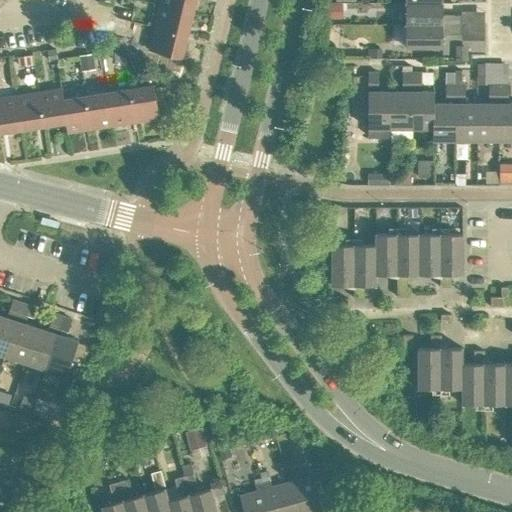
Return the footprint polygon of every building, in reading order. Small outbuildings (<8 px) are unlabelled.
[(159,0),(159,4),(192,12),(194,0),(159,0)] [(405,2),(405,24),(460,24),(460,14),(442,14),(442,3),(405,2)] [(325,3),(325,18),(329,18),(341,18),(341,3),(325,3)] [(159,4),(154,26),(187,34),(192,12),(159,4)] [(460,24),(405,24),(405,46),(442,46),(442,34),(460,34),(460,24)] [(187,34),(154,26),(148,49),(181,57),(187,34)] [(120,48),(122,38),(113,36),(111,46),(120,48)] [(94,53),(80,55),(82,71),(96,70),(94,53)] [(18,57),(19,66),(33,65),(32,55),(18,57)] [(455,139),(476,139),(476,102),(464,103),(464,76),(462,76),(462,71),(455,71),(455,72),(455,84),(455,139)] [(390,127),(390,91),(378,91),(378,72),(367,72),(368,134),(371,137),(390,137),(390,127)] [(390,127),(412,127),(411,72),(402,72),(402,91),(390,91),(390,127)] [(412,127),(432,127),(433,127),(433,103),(433,91),(421,91),(421,72),(411,72),(412,127)] [(432,139),(455,139),(455,84),(455,72),(445,72),(445,103),(433,103),(433,127),(432,127),(432,139)] [(175,93),(182,81),(171,75),(164,87),(175,93)] [(153,84),(130,88),(135,121),(158,118),(153,84)] [(476,139),(499,139),(499,84),(488,84),(488,102),(476,102),(476,139)] [(499,84),(499,139),(511,139),(511,102),(507,102),(507,84),(499,84)] [(61,88),(37,91),(42,125),(65,121),(66,121),(62,98),(63,98),(61,88)] [(130,88),(107,91),(113,125),(135,121),(130,88)] [(37,91),(15,95),(20,128),(42,125),(37,91)] [(107,91),(85,95),(90,128),(113,125),(107,91)] [(15,95),(0,97),(0,131),(20,128),(15,95)] [(85,95),(63,98),(62,98),(66,121),(65,121),(67,132),(90,128),(85,95)] [(419,161),(419,178),(432,178),(432,161),(419,161)] [(389,185),(389,174),(368,173),(367,184),(389,185)] [(510,184),(510,177),(504,173),(499,173),(498,184),(510,184)] [(465,184),(465,175),(455,175),(455,184),(465,184)] [(417,209),(406,209),(407,217),(417,217),(417,209)] [(375,233),(375,244),(375,273),(376,273),(396,273),(407,273),(418,273),(418,233),(375,233)] [(462,233),(418,233),(418,273),(439,273),(450,273),(462,273),(462,233)] [(353,284),(364,284),(376,284),(376,273),(375,273),(375,244),(331,244),(331,284),(353,284)] [(0,353),(4,354),(21,302),(12,299),(6,316),(0,314),(0,353)] [(4,354),(24,361),(36,326),(24,322),(26,316),(30,307),(30,305),(21,302),(4,354)] [(30,307),(26,316),(34,319),(37,309),(30,307)] [(24,361),(45,368),(62,315),(53,312),(47,330),(36,326),(24,361)] [(62,315),(45,368),(66,375),(78,340),(66,336),(71,318),(62,315)] [(418,387),(461,387),(462,387),(462,363),(462,347),(440,347),(430,347),(418,347),(418,387)] [(461,403),(505,403),(505,363),(484,363),(473,363),(462,363),(462,387),(461,387),(461,403)] [(11,395),(0,391),(0,402),(8,405),(11,395)] [(19,408),(29,411),(33,398),(24,395),(19,408)] [(186,432),(190,450),(207,445),(202,427),(186,432)] [(232,456),(229,447),(218,451),(221,459),(232,456)] [(325,466),(322,457),(314,459),(317,468),(325,466)] [(181,465),(184,475),(193,511),(216,511),(210,487),(198,490),(190,463),(181,465)] [(155,490),(143,493),(148,511),(171,511),(168,499),(160,469),(150,472),(155,490)] [(305,477),(288,481),(296,511),(321,511),(323,511),(311,469),(303,472),(305,477)] [(267,471),(259,473),(261,478),(262,483),(270,481),(267,471)] [(179,496),(168,499),(171,511),(193,511),(184,475),(174,478),(179,496)] [(127,478),(118,481),(126,511),(148,511),(143,493),(132,496),(127,478)] [(126,511),(118,481),(109,484),(113,501),(101,505),(103,511),(126,511)] [(270,481),(262,483),(270,511),(296,511),(288,481),(271,486),(270,481)] [(270,511),(262,483),(255,485),(256,490),(239,495),(243,511),(270,511)]
